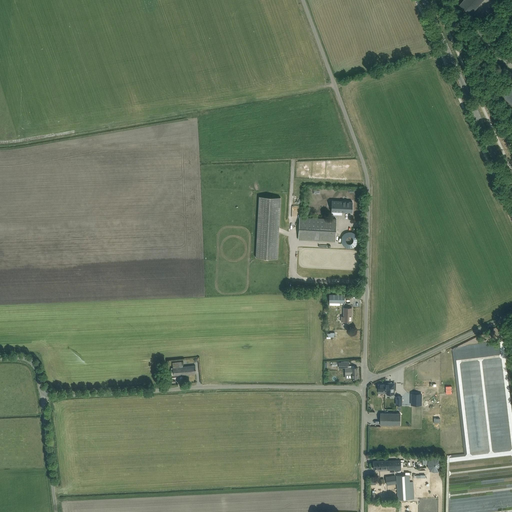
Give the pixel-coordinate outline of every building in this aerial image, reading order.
[(464,0),(460,5),(471,14),(483,0),(464,0)] [(511,86),(503,97),(511,103),(511,86)] [(281,197),(259,196),(256,257),(278,258),(281,197)] [(331,211),(347,212),(352,212),(352,202),(332,201),(331,211)] [(298,239),(330,241),(335,241),(336,219),(299,217),(298,239)] [(329,294),(329,302),(344,303),(344,295),(339,294),(329,294)] [(341,322),(349,322),(351,322),(352,308),(344,307),(343,317),(341,317),(341,322)] [(169,368),(170,376),(196,373),(195,366),(183,367),(182,362),(173,363),(173,368),(169,368)] [(353,378),(354,378),(358,378),(358,367),(349,367),(349,362),(339,362),(339,368),(345,368),(345,375),(351,374),(351,378),(353,378)] [(394,383),(388,383),(385,383),(385,384),(378,384),(378,390),(378,393),(387,393),(386,394),(394,394),(394,383)] [(380,425),(400,425),(400,413),(380,413),(380,425)] [(388,468),(388,470),(401,469),(401,460),(378,461),(373,461),(373,469),(378,469),(388,468)] [(409,475),(397,475),(398,500),(410,499),(410,487),(409,475)] [(395,476),(391,476),(386,477),(387,484),(396,483),(395,476)]
